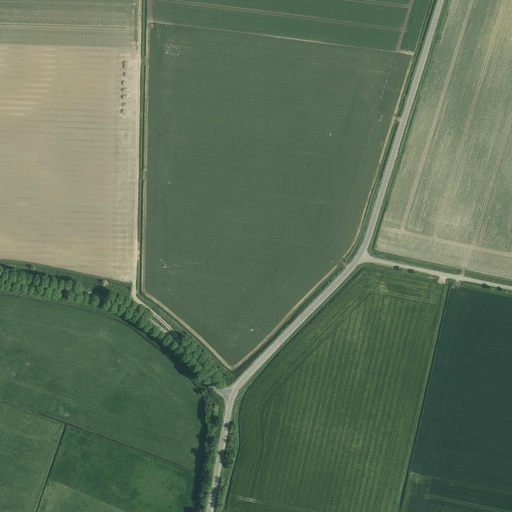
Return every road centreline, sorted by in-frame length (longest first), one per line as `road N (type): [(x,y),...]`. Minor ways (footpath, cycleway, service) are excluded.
road 1 (track): [(140,0),(134,292),(175,339)]
road 2 (unclassified): [(232,396),(131,309),(0,278)]
road 3 (tertiary): [(360,254),(442,0)]
road 4 (tertiary): [(232,396),(360,254)]
road 5 (unclassified): [(511,288),(360,254)]
